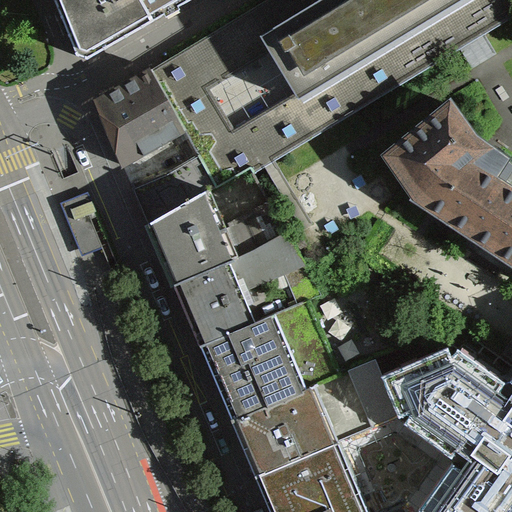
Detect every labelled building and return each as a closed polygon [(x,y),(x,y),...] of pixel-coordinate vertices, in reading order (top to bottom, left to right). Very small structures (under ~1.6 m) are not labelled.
[(151,0),(50,0),(74,58),(85,62),(159,19),(151,0)] [(511,0),(266,0),(150,70),(184,131),(198,158),(214,186),(214,187),(251,166),(254,173),(261,169),(511,17),(511,0)] [(192,0),(151,0),(159,19),(168,14),(192,0)] [(184,131),(150,70),(113,90),(96,100),(123,165),(184,131)] [(511,162),(474,137),(450,103),(386,155),(415,197),(511,261),(511,341),(510,340),(502,352),(511,358),(511,162)] [(214,186),(198,158),(191,162),(192,163),(175,172),(175,171),(133,188),(140,204),(149,224),(208,190),(214,186)] [(174,284),(236,258),(208,190),(149,224),(158,246),(174,284)] [(120,270),(88,193),(66,203),(64,204),(84,254),(86,254),(102,245),(113,274),(120,270)] [(271,204),(230,228),(240,256),(249,253),(286,231),(271,204)] [(308,300),(321,294),(286,231),(249,253),(240,256),(236,258),(174,284),(181,301),(200,345),(256,322),(242,289),(284,271),(297,304),(308,300)] [(232,420),(309,387),(340,374),(308,300),(297,304),(256,322),(200,345),(201,346),(208,364),(232,420)] [(375,359),(351,369),(374,425),(390,418),(398,415),(382,377),(375,359)] [(446,395),(410,410),(398,415),(390,418),(429,511),(463,511),(494,499),(511,511),(511,360),(470,414),(446,395)] [(398,415),(410,410),(394,372),(382,377),(398,415)] [(255,475),(262,472),(338,440),(324,406),(318,408),(309,387),(232,420),(238,435),(255,475)] [(374,425),(338,440),(262,472),(269,487),(262,490),(268,504),(271,510),(278,507),(279,511),(429,511),(390,418),(374,425)]
